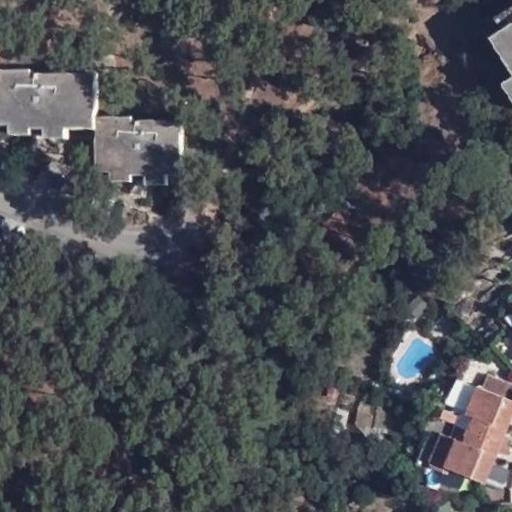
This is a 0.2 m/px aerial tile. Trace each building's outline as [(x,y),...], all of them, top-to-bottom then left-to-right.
[(508,26),(496,34),(511,58),(511,77),(508,80),(511,86),(511,5),(500,14),(508,26)] [(151,191),(182,191),(182,134),(132,133),(132,125),(95,125),(95,85),(27,83),(27,76),(0,75),(0,129),(27,130),(27,138),(47,138),(91,138),(93,181),(130,182),(131,191),(151,191)] [(511,378),(492,370),(486,382),(511,393),(511,378)] [(479,414),(474,424),(468,437),(459,434),(446,428),(436,452),(438,463),(451,468),(455,464),(485,477),(493,458),(497,449),(507,452),(511,440),(510,439),(511,432),(511,431),(506,429),(511,417),(511,413),(511,393),(486,382),(481,380),(469,409),(479,414)] [(465,421),(459,434),(468,437),(474,424),(465,421)] [(508,463),(493,458),(485,477),(499,482),(508,463)]
